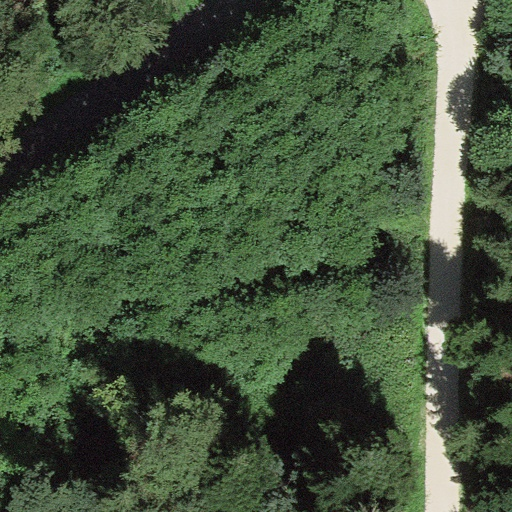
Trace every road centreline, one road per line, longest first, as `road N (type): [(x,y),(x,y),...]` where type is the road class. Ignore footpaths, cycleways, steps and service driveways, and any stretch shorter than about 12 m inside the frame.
road 1 (track): [(435,511),(432,330),(455,0)]
road 2 (unclassified): [(239,0),(0,176)]
